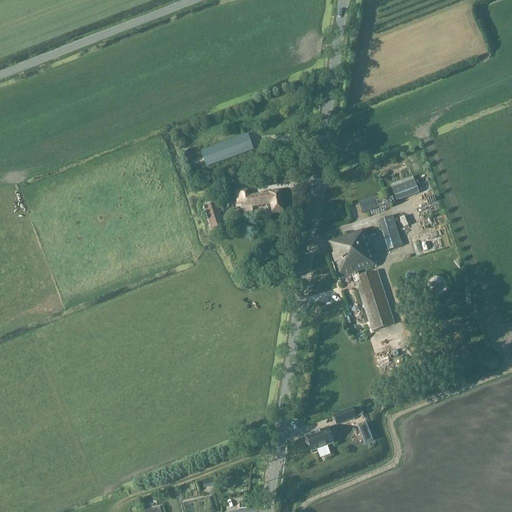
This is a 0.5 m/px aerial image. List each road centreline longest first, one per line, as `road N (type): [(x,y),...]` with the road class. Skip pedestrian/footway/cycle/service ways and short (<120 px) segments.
road 1 (tertiary): [(271,511),(341,0)]
road 2 (tertiary): [(0,72),(194,0)]
